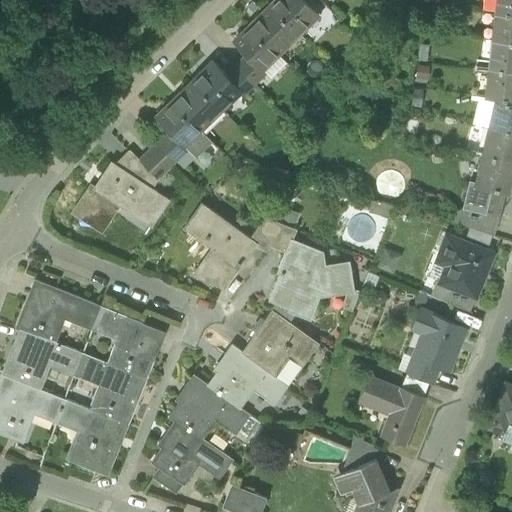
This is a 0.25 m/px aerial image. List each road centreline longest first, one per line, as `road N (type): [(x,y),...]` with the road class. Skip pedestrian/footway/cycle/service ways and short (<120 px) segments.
road 1 (residential): [(226,0),(45,185),(15,239)]
road 2 (residential): [(435,468),(511,277)]
road 3 (residential): [(15,239),(194,305)]
road 4 (residential): [(194,305),(124,478)]
road 5 (residential): [(134,511),(0,463)]
